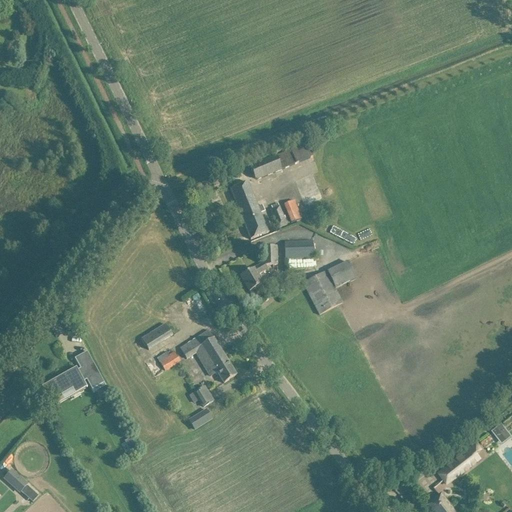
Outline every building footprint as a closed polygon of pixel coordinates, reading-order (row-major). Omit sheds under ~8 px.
[(257,180),(268,176),(314,157),(307,145),(250,168),(254,179),(257,180)] [(258,208),(248,183),(230,190),(250,240),(268,233),(260,213),(264,211),(262,206),(258,208)] [(283,205),(291,224),(301,219),(294,201),(283,205)] [(335,205),(326,208),(325,205),(308,212),(311,221),(329,214),(328,214),(333,212),(331,209),(336,207),(335,205)] [(277,229),(286,226),(279,207),(270,211),(277,229)] [(285,261),(312,260),(312,241),(284,242),(285,261)] [(250,292),(258,287),(262,284),(257,275),(267,269),(265,266),(277,266),(276,247),(262,248),(263,264),(249,272),(240,277),(250,292)] [(326,273),(303,285),(306,290),(309,295),(319,316),(320,315),(339,306),(342,304),(335,290),(333,287),(341,284),(331,266),(324,270),(326,273)] [(190,298),(198,312),(205,308),(196,294),(190,298)] [(147,352),(163,341),(172,336),(165,325),(140,341),(147,352)] [(208,331),(180,349),(185,358),(186,360),(202,350),(209,361),(203,365),(212,379),(218,375),(224,384),(228,381),(236,376),(208,331)] [(105,387),(87,352),(77,358),(82,368),(78,371),(76,368),(42,387),(52,407),(53,407),(49,400),(83,381),(87,388),(84,382),(89,380),(94,388),(103,383),(105,387)] [(165,371),(180,362),(175,353),(160,363),(165,371)] [(194,404),(199,401),(203,408),(213,402),(204,388),(190,396),(194,404)] [(194,430),(211,420),(206,411),(189,421),(194,430)] [(502,435),(497,428),(492,432),(497,439),(502,435)] [(131,438),(125,441),(131,452),(137,449),(131,438)] [(476,444),(445,468),(454,479),(479,460),(475,454),(480,450),(476,444)] [(26,486),(10,472),(5,478),(20,492),(26,486)] [(429,511),(454,511),(441,494),(425,507),(429,511)]
